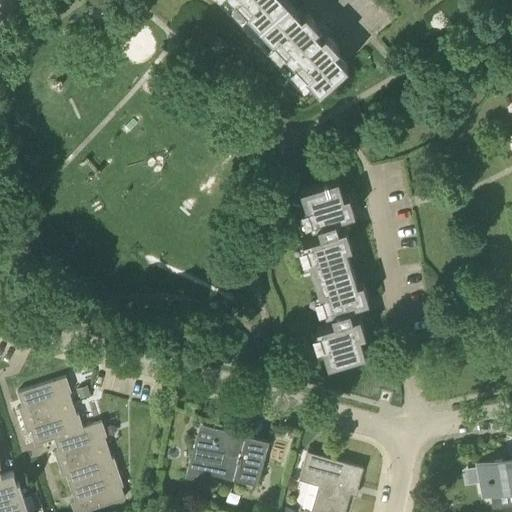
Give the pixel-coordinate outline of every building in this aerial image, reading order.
[(233,0),(260,28),(288,0),(233,0)] [(288,0),(260,28),(319,90),(348,64),(335,50),(339,46),(325,31),(321,35),(315,28),(319,24),(305,10),(301,14),(288,0)] [(303,238),(314,275),(352,264),(346,247),(352,245),(346,226),(339,228),(336,218),(355,212),(349,193),(343,194),(338,176),(300,188),(311,225),(317,223),(320,233),(303,238)] [(352,264),(314,275),(326,312),(331,311),(334,321),(316,327),(328,364),(366,353),(360,334),(366,332),(360,313),(353,315),(350,305),(369,299),(363,280),(357,282),(352,264)] [(20,406),(23,417),(73,401),(69,390),(71,390),(66,375),(19,390),(23,405),(20,406)] [(90,393),(87,383),(77,387),(80,396),(90,393)] [(35,442),(55,436),(83,426),(83,425),(78,411),(76,412),(73,401),(23,417),(27,429),(31,427),(35,442)] [(55,450),(59,462),(108,445),(105,434),(107,434),(102,419),(83,425),(83,426),(55,436),(59,449),(55,450)] [(233,476),(257,483),(269,438),(246,432),(244,437),(236,435),(237,433),(216,427),(213,438),(197,434),(185,475),(203,480),(207,466),(234,474),(233,476)] [(66,471),(71,485),(119,470),(114,455),(112,456),(108,445),(59,462),(63,473),(66,471)] [(309,511),(344,511),(351,492),(357,494),(357,493),(350,491),(352,484),(358,485),(364,465),(321,453),(321,455),(308,452),(309,449),(307,449),(299,479),(318,484),(309,511)] [(511,489),(511,457),(478,464),(484,495),(511,489)] [(0,502),(24,495),(19,481),(17,481),(13,470),(2,474),(0,474),(0,502)] [(119,470),(71,485),(75,499),(72,500),(75,511),(76,511),(125,496),(121,485),(123,484),(119,470)] [(24,495),(0,502),(0,511),(26,511),(26,510),(28,509),(24,495)]
